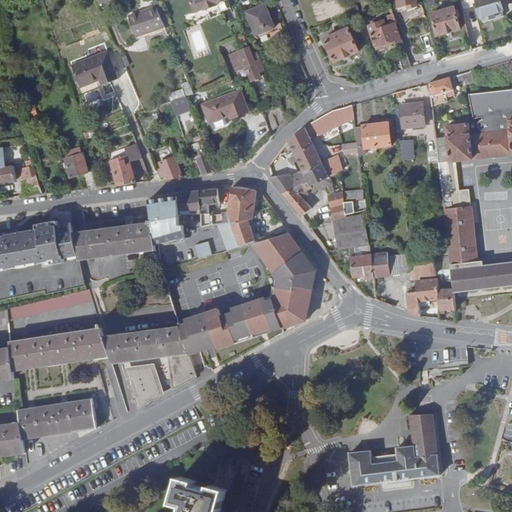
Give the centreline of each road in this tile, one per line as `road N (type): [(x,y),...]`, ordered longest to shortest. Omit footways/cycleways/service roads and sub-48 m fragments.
road 1 (residential): [(286,352),(0,496)]
road 2 (residential): [(254,169),(0,213)]
road 3 (residential): [(511,49),(328,101)]
road 4 (residential): [(355,310),(254,169)]
road 5 (residential): [(257,511),(295,405),(296,370),(286,352)]
road 6 (residential): [(355,310),(456,335),(511,337)]
